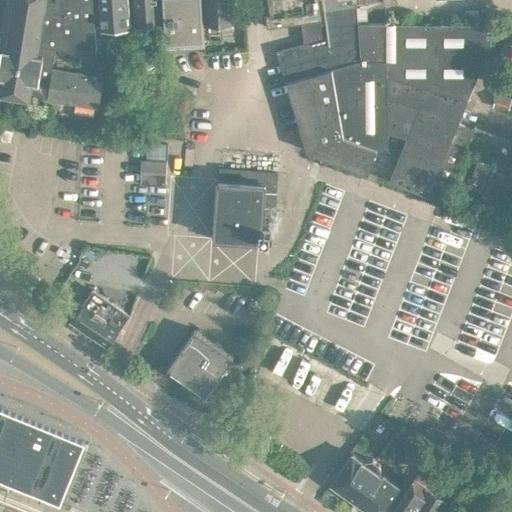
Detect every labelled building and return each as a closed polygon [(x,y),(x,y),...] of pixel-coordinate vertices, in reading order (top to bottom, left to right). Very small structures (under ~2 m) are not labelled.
[(14,0),(6,48),(3,47),(0,65),(0,73),(2,74),(0,84),(0,91),(29,96),(30,93),(47,96),(56,45),(97,46),(93,2),(93,0),(14,0)] [(100,0),(103,25),(131,23),(128,0),(100,0)] [(134,0),(136,25),(160,22),(158,0),(134,0)] [(201,0),(163,0),(166,47),(204,45),(201,0)] [(204,0),(206,23),(234,21),(232,0),(204,0)] [(267,26),(302,22),(325,19),(322,0),(264,0),(266,11),(265,11),(267,26)] [(358,0),(322,0),(325,19),(302,22),(304,42),(277,50),(286,80),(287,80),(307,150),(368,172),(377,148),(388,146),(388,128),(387,74),(387,22),(358,22),(356,3),(359,3),(358,0)] [(387,74),(468,99),(491,44),(491,23),(387,22),(387,74)] [(511,23),(509,23),(497,65),(504,67),(508,53),(511,54),(511,23)] [(135,52),(139,68),(155,64),(151,49),(135,52)] [(48,98),(98,107),(103,76),(53,68),(48,98)] [(107,74),(105,82),(117,84),(119,76),(107,74)] [(387,74),(388,128),(407,136),(389,180),(443,200),(473,128),(458,122),(468,99),(387,74)] [(493,106),(508,110),(511,99),(496,94),(493,106)] [(466,145),(476,149),(484,129),(475,125),(466,145)] [(476,149),(485,153),(494,133),(484,129),(476,149)] [(485,153),(495,157),(503,137),(494,133),(485,153)] [(495,157),(504,161),(511,141),(511,140),(503,137),(495,157)] [(141,159),(140,184),(165,185),(167,143),(147,142),(146,159),(141,159)] [(480,190),(485,177),(511,188),(511,171),(491,162),(490,166),(477,161),(468,185),(480,190)] [(215,239),(217,238),(261,241),(261,238),(270,238),(271,226),(273,226),(277,172),(220,168),(219,178),(218,178),(217,178),(217,179),(216,179),(217,180),(219,180),(218,192),(217,192),(216,192),(216,193),(215,194),(216,194),(217,195),(218,195),(217,206),(216,206),(215,207),(215,208),(216,209),(217,209),(216,221),(215,221),(214,221),(214,222),(214,223),(215,223),(216,223),(215,235),(213,236),(213,238),(215,239)] [(72,320),(73,321),(73,319),(101,339),(102,338),(108,343),(107,344),(108,345),(129,314),(93,289),(72,320)] [(61,297),(56,304),(69,314),(75,306),(61,297)] [(170,367),(171,370),(170,370),(206,395),(210,390),(223,399),(250,360),(227,364),(226,357),(233,356),(233,355),(194,328),(167,367),(167,368),(170,367)] [(0,407),(0,479),(60,503),(85,442),(0,407)] [(332,482),(374,511),(379,511),(399,484),(380,471),(381,470),(380,464),(371,458),(365,459),(364,460),(352,452),(332,482)] [(394,510),(396,511),(433,511),(444,495),(430,486),(436,477),(422,468),(394,510)]
